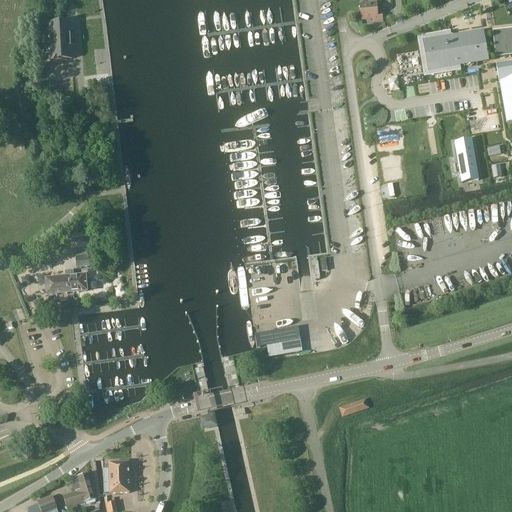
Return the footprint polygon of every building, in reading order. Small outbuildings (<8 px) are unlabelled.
[(378,17),(376,5),(360,7),(362,22),(375,20),(375,24),(383,22),(383,16),(378,17)] [(48,23),(48,25),(49,42),(50,62),(72,61),(72,48),(71,45),(70,25),(70,22),(62,22),(53,23),(49,23),(48,23)] [(495,56),(511,53),(511,29),(492,31),(495,56)] [(427,70),(487,60),(482,31),(422,41),(427,70)] [(366,54),(361,54),(361,59),(372,60),(373,50),(366,49),(366,54)] [(511,61),(496,65),(506,122),(511,120),(511,61)] [(394,120),(381,122),(382,128),(395,126),(394,120)] [(496,132),(495,125),(473,125),(473,133),(496,132)] [(389,132),(376,135),(379,143),(391,139),(389,132)] [(471,140),(454,143),(461,184),(478,181),(471,140)] [(499,147),(487,150),(489,157),(500,154),(499,147)] [(511,148),(500,150),(502,159),(511,156),(511,148)] [(400,153),(378,153),(378,162),(400,162),(400,153)] [(499,166),(492,167),(494,179),(501,178),(499,166)] [(30,173),(24,174),(26,182),(32,181),(30,173)] [(486,215),(490,236),(502,234),(498,213),(486,215)] [(477,241),(484,240),(481,223),(471,225),(473,234),(476,233),(477,241)] [(95,255),(75,257),(76,268),(96,266),(95,255)] [(264,277),(272,270),(267,264),(259,271),(264,277)] [(70,277),(45,280),(46,295),(69,293),(69,294),(87,292),(85,275),(70,277)] [(295,328),(257,335),(260,348),(297,342),(295,328)] [(310,333),(315,350),(320,349),(316,331),(310,333)] [(365,399),(338,408),(341,418),(368,410),(365,399)] [(213,415),(199,418),(202,430),(216,427),(213,415)] [(105,494),(109,493),(110,495),(130,494),(128,463),(107,464),(108,469),(103,469),(105,494)] [(66,510),(84,504),(95,500),(93,495),(92,489),(87,475),(76,478),(71,479),(74,492),(75,493),(62,497),(66,510)] [(57,511),(51,496),(37,501),(37,504),(27,508),(28,511),(57,511)]
